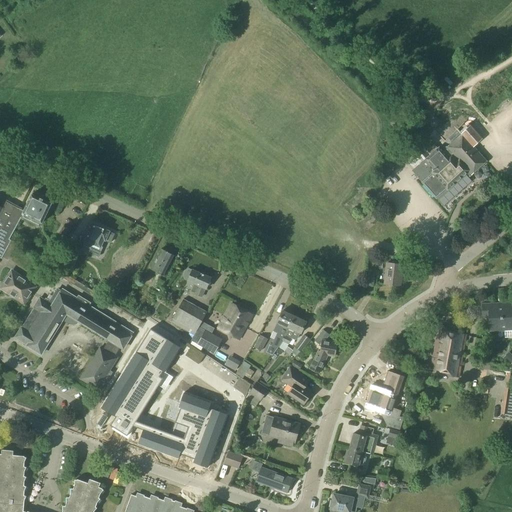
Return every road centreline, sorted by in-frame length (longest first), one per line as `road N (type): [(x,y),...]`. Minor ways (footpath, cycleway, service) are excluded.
road 1 (residential): [(378,339),(314,292),(0,154)]
road 2 (residential): [(272,511),(86,444)]
road 3 (unclassified): [(305,511),(339,394),(378,339)]
road 4 (residential): [(0,356),(84,411),(86,444)]
